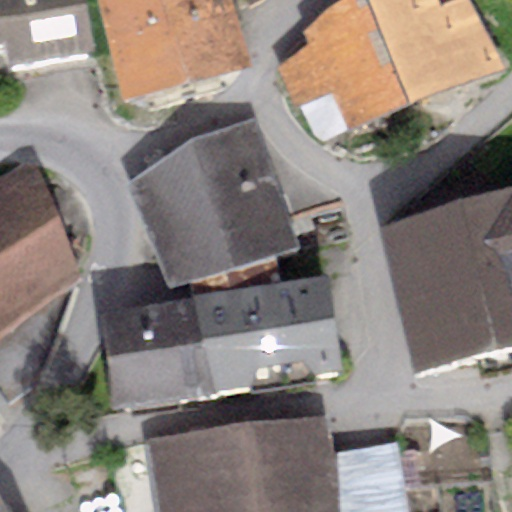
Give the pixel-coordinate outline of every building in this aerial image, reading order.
[(84,0),(0,0),(0,41),(2,41),(7,67),(94,51),(84,0)] [(235,0),(99,0),(124,97),(252,66),(235,0)] [(343,0),(303,33),(306,45),(276,64),(296,109),(330,95),(349,131),(506,70),(468,0),(451,0),(439,4),(437,0),(343,0)] [(192,139),(125,186),(168,289),(188,283),(192,294),(280,280),(275,256),(298,249),(253,121),(192,139)] [(20,165),(0,177),(0,339),(81,280),(37,165),(20,165)] [(511,188),(373,221),(410,382),(511,358),(511,188)] [(190,299),(102,315),(116,406),(343,369),(327,272),(280,280),(192,294),(188,294),(190,299)] [(328,420),(152,448),(162,511),(407,511),(396,443),(333,453),(328,420)]
